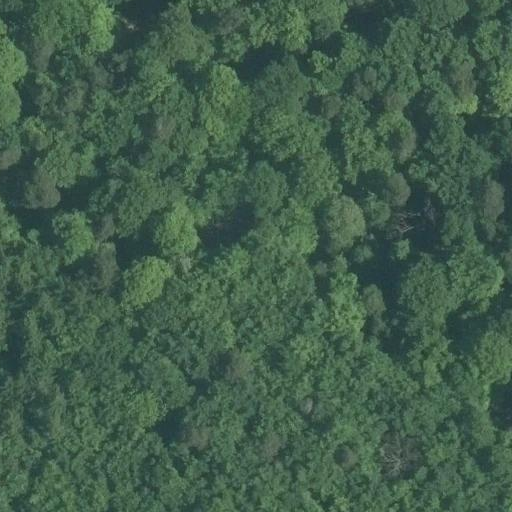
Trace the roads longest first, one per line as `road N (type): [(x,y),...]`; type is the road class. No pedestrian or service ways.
road 1 (track): [(90,0),(511,420)]
road 2 (track): [(511,37),(123,25),(0,30)]
road 3 (track): [(12,511),(256,168)]
